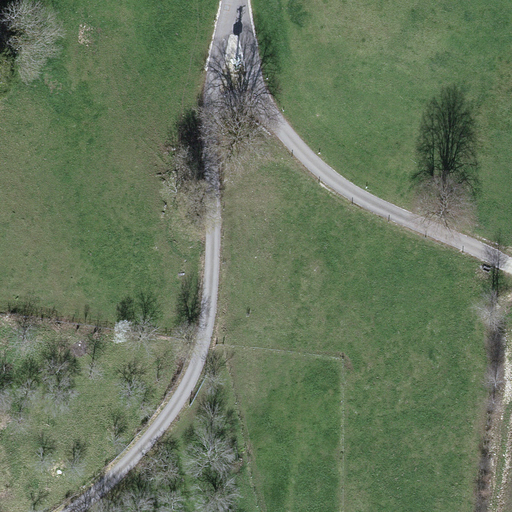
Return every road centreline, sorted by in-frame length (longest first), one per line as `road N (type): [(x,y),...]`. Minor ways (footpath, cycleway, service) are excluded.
road 1 (track): [(67,511),(134,456),(184,396),(205,346),(218,162),(215,79),(236,16)]
road 2 (track): [(236,16),(283,139),(341,191),(406,231),(511,243)]
